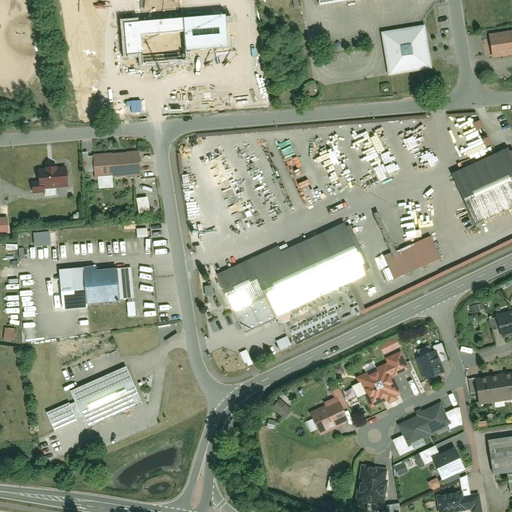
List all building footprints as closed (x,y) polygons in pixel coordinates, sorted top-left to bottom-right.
[(379,34),(385,77),(428,71),(426,58),(424,41),(422,28),(379,34)] [(511,32),(487,37),(491,60),(511,56),(511,32)] [(476,122),(469,125),(481,148),(487,144),(476,122)] [(445,179),(469,227),(511,205),(511,168),(503,150),(445,179)] [(138,177),(137,153),(111,156),(112,179),(138,177)] [(92,181),(112,179),(111,156),(91,158),(92,181)] [(66,167),(33,169),(34,182),(29,183),(30,193),(42,192),(43,188),(68,186),(66,167)] [(369,216),(387,257),(383,259),(394,283),(438,262),(427,238),(397,252),(379,211),(369,216)] [(9,221),(0,221),(0,235),(10,235),(9,221)] [(245,332),(271,320),(271,321),(363,276),(337,224),(281,251),(278,244),(216,274),(245,332)] [(95,268),(59,271),(62,309),(87,307),(87,303),(128,299),(130,317),(135,316),(130,270),(95,273),(95,268)] [(486,302),(471,307),(474,314),(488,309),(486,302)] [(511,309),(498,314),(499,317),(492,319),(495,329),(502,327),(505,337),(511,334),(511,309)] [(400,336),(381,344),(386,354),(404,345),(400,336)] [(435,346),(437,350),(418,358),(427,379),(447,371),(443,362),(450,359),(444,342),(435,346)] [(360,378),(374,406),(403,392),(396,376),(412,368),(404,350),(387,358),(390,364),(360,378)] [(343,365),(335,368),(338,375),(346,372),(343,365)] [(87,429),(142,405),(126,368),(70,392),(75,403),(70,405),(70,404),(47,414),(55,433),(78,423),(76,418),(81,416),(87,429)] [(511,400),(511,375),(478,380),(482,405),(511,400)] [(327,406),(312,413),(315,418),(306,422),(312,433),(320,430),(322,433),(349,420),(343,409),(350,406),(341,387),(333,391),(336,397),(325,402),(327,406)] [(282,399),(274,409),(286,420),(295,411),(282,399)] [(405,436),(395,440),(401,456),(429,444),(427,439),(434,436),(433,434),(450,427),(452,430),(465,425),(459,409),(448,414),(443,403),(420,413),(421,416),(401,425),(405,436)] [(277,421),(270,419),(268,428),(275,430),(277,421)] [(511,436),(490,440),(496,474),(510,471),(511,481),(511,436)] [(437,446),(415,456),(421,468),(435,461),(447,485),(463,477),(461,472),(468,469),(458,447),(442,455),(437,446)] [(406,462),(396,466),(400,475),(410,471),(406,462)] [(383,505),(388,468),(360,464),(355,501),(383,505)] [(337,478),(332,476),(329,489),(335,490),(337,478)] [(439,477),(430,481),(433,489),(442,484),(439,477)] [(439,511),(484,511),(481,493),(466,496),(465,491),(437,496),(439,511)] [(404,511),(402,502),(388,505),(389,511),(404,511)]
